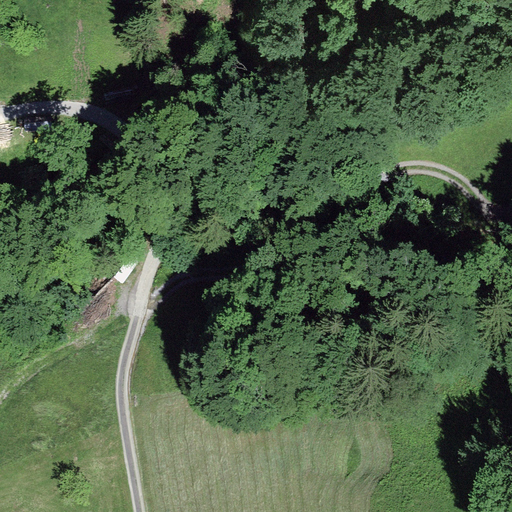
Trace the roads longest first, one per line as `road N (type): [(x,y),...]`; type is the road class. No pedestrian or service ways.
road 1 (track): [(143,511),(124,375),(148,304),(295,217),(360,157),(390,149),(423,153),(511,205)]
road 2 (track): [(148,304),(155,254),(189,205),(259,159),(257,129),(221,110),(36,108),(0,119)]
